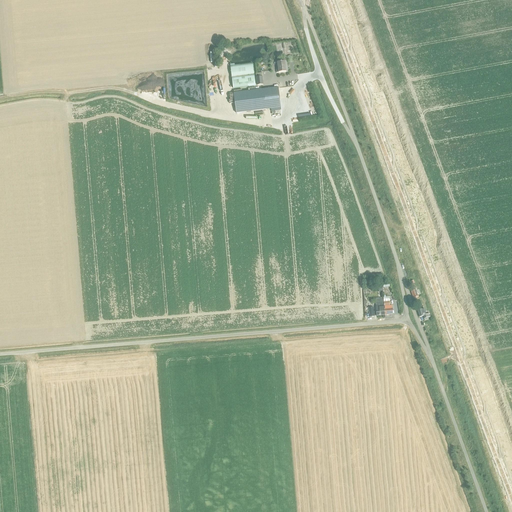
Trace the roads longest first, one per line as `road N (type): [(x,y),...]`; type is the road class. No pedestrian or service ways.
road 1 (unclassified): [(0,355),(407,319)]
road 2 (unclassified): [(487,511),(430,353)]
road 3 (unclassified): [(401,273),(353,136)]
road 4 (unclassified): [(353,136),(319,74),(303,6)]
road 5 (unclassified): [(353,136),(303,6)]
